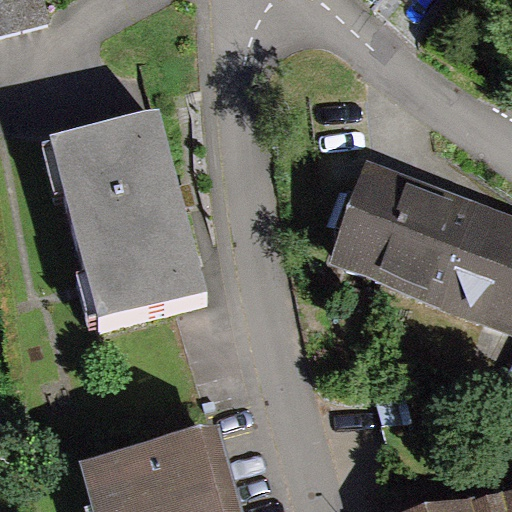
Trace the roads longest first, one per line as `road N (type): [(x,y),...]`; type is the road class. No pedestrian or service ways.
road 1 (residential): [(276,0),(250,42),(241,97),(258,250),(318,511)]
road 2 (residential): [(321,0),(381,57),(511,151)]
